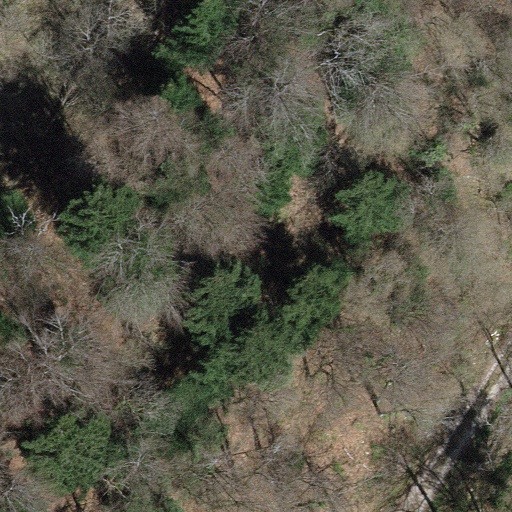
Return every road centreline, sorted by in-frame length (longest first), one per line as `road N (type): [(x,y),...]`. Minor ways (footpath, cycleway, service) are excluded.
road 1 (track): [(429,511),(511,381)]
road 2 (track): [(0,113),(93,0)]
